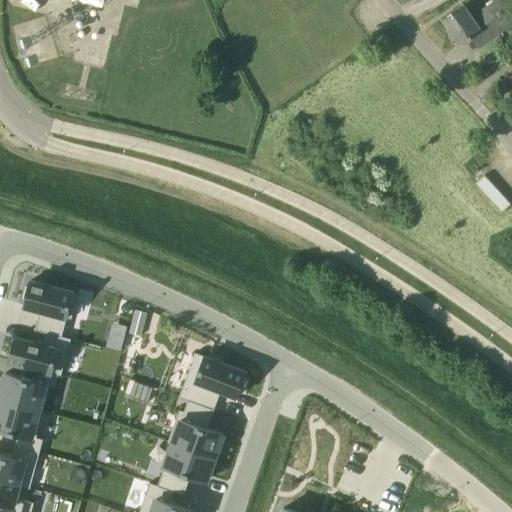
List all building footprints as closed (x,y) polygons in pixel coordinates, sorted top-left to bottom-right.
[(443,20),(460,44),(480,30),(488,41),(511,23),(511,10),(504,0),(496,0),(473,17),(464,5),(443,20)] [(24,283),(21,298),(23,298),(21,304),(38,309),(33,329),(59,335),(71,290),(27,281),(27,283),(24,283)] [(13,335),(7,360),(50,371),(56,348),(66,350),(68,338),(44,332),(41,342),(13,335)] [(201,353),(186,398),(210,407),(217,388),(234,395),(236,390),(239,391),(243,376),(242,375),(243,370),(220,360),(220,358),(206,353),(206,355),(201,353)] [(3,371),(0,384),(0,399),(37,409),(44,383),(53,385),(56,374),(31,367),(29,378),(3,371)] [(185,398),(170,441),(212,456),(221,431),(204,425),(210,407),(185,398)] [(0,428),(16,433),(13,444),(38,451),(41,438),(30,436),(37,410),(0,400),(0,428)] [(170,441),(156,483),(181,492),(187,473),(204,479),(212,456),(170,441)] [(0,453),(0,478),(18,483),(24,461),(35,463),(38,451),(13,445),(10,456),(0,453)] [(0,478),(0,511),(21,511),(23,508),(11,506),(18,484),(0,478)] [(146,481),(143,493),(154,497),(149,511),(192,511),(193,510),(167,502),(171,489),(146,481)]
